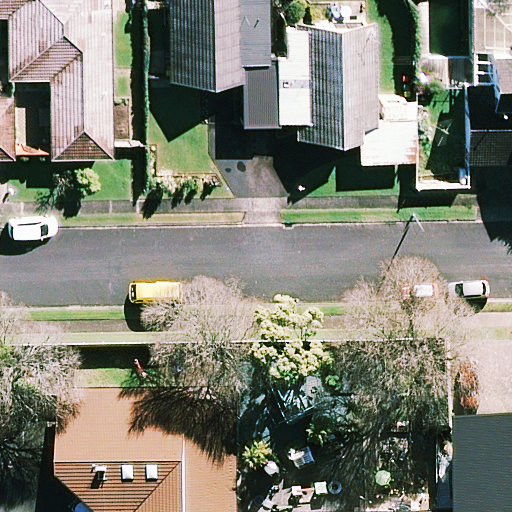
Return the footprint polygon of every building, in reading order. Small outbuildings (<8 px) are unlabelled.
[(0,0),(0,7),(7,7),(7,70),(48,70),(48,92),(0,92),(0,147),(109,148),(108,0),(0,0)] [(295,128),(359,128),(359,153),(418,152),(417,93),(372,93),(372,16),(267,17),(267,0),(167,0),(169,71),(240,71),(241,116),(295,115),(295,128)] [(511,0),(470,0),(471,62),(443,62),(443,152),(511,151),(511,0)] [(301,375),(274,390),(295,428),(322,413),(301,375)] [(511,511),(511,424),(451,425),(452,511),(434,511),(238,511),(233,395),(60,391),(54,480),(88,511),(511,511)] [(437,444),(375,442),(374,497),(436,498),(437,444)]
